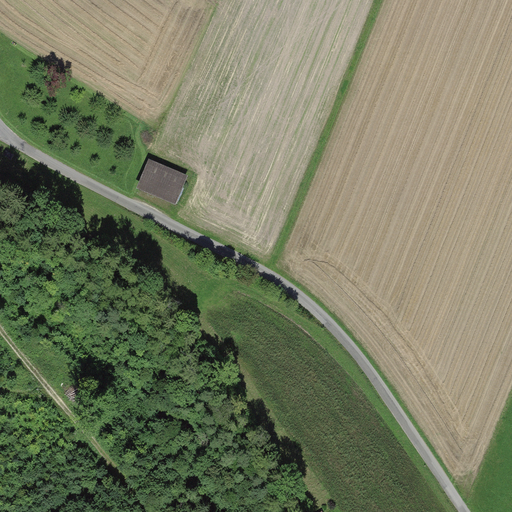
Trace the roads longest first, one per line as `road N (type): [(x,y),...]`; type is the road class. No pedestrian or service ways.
road 1 (unclassified): [(0,124),(28,152),(259,269),(306,301),(385,393),(465,511)]
road 2 (track): [(150,511),(0,329)]
